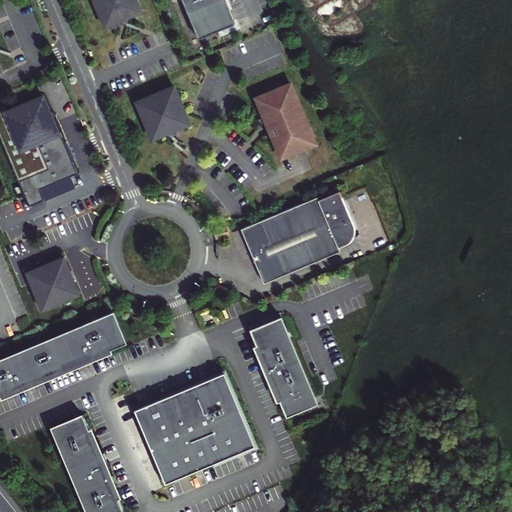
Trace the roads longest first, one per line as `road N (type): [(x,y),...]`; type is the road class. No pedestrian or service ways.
road 1 (unclassified): [(139,211),(117,233),(117,265),(145,290),(170,289),(194,268),(197,238),(178,213),(145,209)]
road 2 (unclassified): [(51,0),(139,211)]
